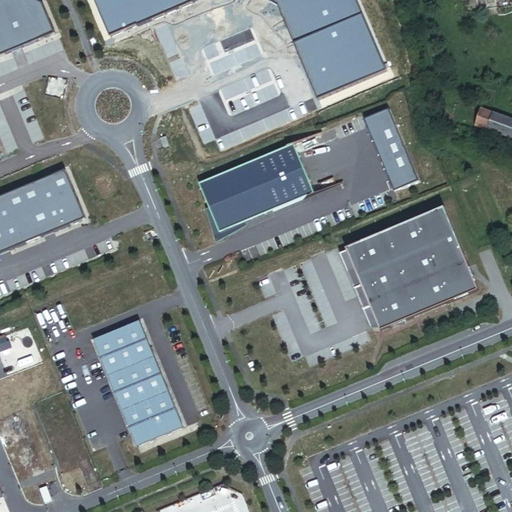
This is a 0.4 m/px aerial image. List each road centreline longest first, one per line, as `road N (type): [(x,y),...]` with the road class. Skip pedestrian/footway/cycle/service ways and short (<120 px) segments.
road 1 (unclassified): [(126,129),(244,421)]
road 2 (unclassified): [(511,328),(264,429)]
road 3 (unclassified): [(126,129),(139,97),(110,78),(94,86),(86,109),(101,129),(118,131)]
